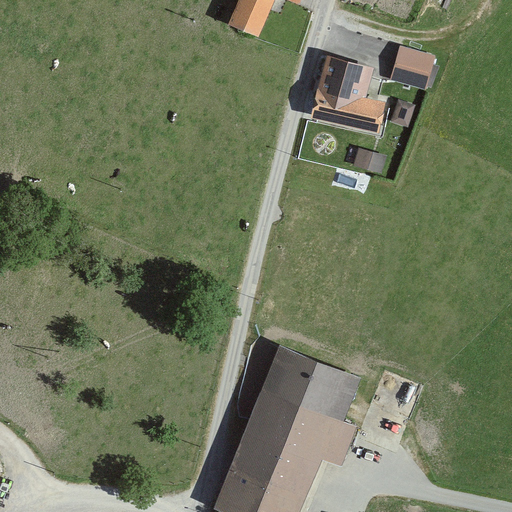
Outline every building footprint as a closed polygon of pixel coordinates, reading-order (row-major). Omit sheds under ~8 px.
[(314,0),(248,0),(237,24),(268,38),(286,0),(296,0),(312,7),(314,0)] [(442,58),(405,48),(395,83),(432,93),(442,58)] [(379,69),(335,58),(319,119),(386,136),(394,107),(371,101),(379,69)] [(391,158),(362,150),(358,167),(387,175),(391,158)] [(368,374),(289,343),(226,504),(247,511),(308,511),(331,453),(349,461),(364,423),(351,418),(368,374)] [(0,511),(0,494),(10,467),(0,463),(0,511)]
